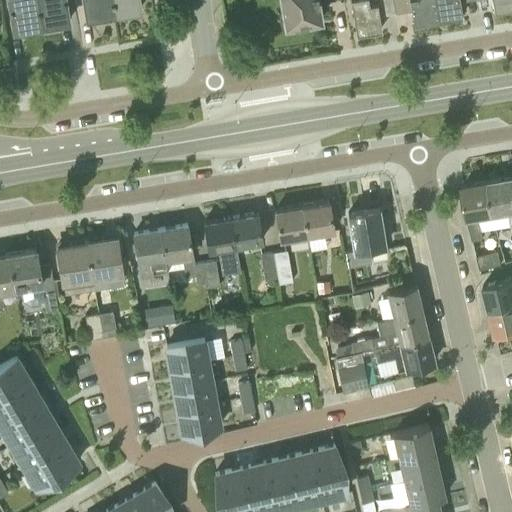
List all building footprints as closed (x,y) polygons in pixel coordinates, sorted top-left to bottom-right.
[(8,0),(14,29),(41,24),(36,0),(8,0)] [(36,0),(41,24),(69,19),(65,0),(36,0)] [(84,0),(87,16),(113,12),(110,0),(84,0)] [(110,0),(113,12),(140,8),(138,0),(110,0)] [(317,0),(281,0),(286,23),(320,18),(317,0)] [(350,0),(356,32),(381,27),(379,14),(395,11),(392,0),(350,0)] [(413,22),(438,18),(434,0),(392,0),(395,11),(411,8),(413,22)] [(434,0),(438,18),(462,14),(459,0),(460,0),(434,0)] [(511,0),(492,0),(494,9),(511,5),(511,0)] [(511,176),(489,180),(494,215),(509,212),(511,228),(511,176)] [(478,217),(494,215),(489,180),(463,184),(468,219),(472,238),(481,236),(478,217)] [(308,237),(334,233),(328,199),(302,203),(308,237)] [(281,242),(308,237),(302,203),(275,208),(281,242)] [(371,261),(370,251),(386,248),(379,207),(348,212),(354,248),(345,249),(348,265),(371,261)] [(236,244),(262,240),(257,211),(232,215),(236,244)] [(236,244),(232,215),(204,220),(209,248),(218,247),(222,273),(240,270),(236,244)] [(203,260),(193,262),(187,223),(161,227),(166,261),(183,258),(185,276),(195,274),(197,282),(207,281),(203,260)] [(165,261),(166,261),(161,227),(133,232),(141,275),(167,271),(165,261)] [(94,286),(124,282),(116,234),(86,239),(92,276),(94,286)] [(64,291),(94,286),(92,276),(86,239),(57,244),(64,291)] [(14,288),(41,283),(35,247),(8,252),(14,288)] [(274,250),(277,276),(278,282),(292,280),(287,248),(274,250)] [(264,278),(277,276),(274,250),(260,252),(264,278)] [(480,269),(501,263),(498,250),(476,255),(480,269)] [(0,290),(14,288),(8,252),(0,253),(0,290)] [(203,260),(207,281),(207,286),(220,284),(216,258),(203,260)] [(489,308),(511,302),(511,275),(504,277),(504,278),(483,283),(489,308)] [(330,290),(329,279),(316,281),(318,292),(330,290)] [(42,285),(46,310),(58,308),(53,283),(42,285)] [(393,316),(422,309),(415,283),(387,289),(393,316)] [(370,302),(366,290),(351,294),(354,307),(370,302)] [(511,302),(489,308),(495,332),(511,327),(511,302)] [(138,309),(141,327),(156,324),(154,306),(138,309)] [(99,312),(103,335),(117,333),(113,309),(99,312)] [(400,340),(427,334),(422,309),(393,316),(377,319),(380,334),(351,341),(354,351),(361,349),(374,346),(400,340)] [(89,337),(103,335),(99,312),(85,314),(89,337)] [(394,356),(397,369),(434,360),(427,334),(400,340),(374,346),(377,360),(394,356)] [(203,336),(166,343),(170,365),(207,359),(203,336)] [(232,354),(244,352),(242,337),(229,339),(232,354)] [(354,351),(335,355),(343,391),(369,385),(361,349),(354,351)] [(0,392),(29,375),(16,352),(0,361),(0,392)] [(244,352),(232,354),(235,369),(247,368),(244,352)] [(207,359),(170,365),(174,387),(211,380),(207,359)] [(29,375),(0,392),(0,420),(42,396),(29,375)] [(211,380),(174,387),(178,409),(215,402),(211,380)] [(240,397),(251,395),(249,380),(238,382),(240,397)] [(251,395),(240,397),(243,412),(254,410),(251,395)] [(0,420),(0,425),(10,442),(54,417),(42,396),(0,420)] [(215,402),(178,409),(183,431),(219,425),(215,402)] [(23,463),(66,437),(54,417),(10,442),(23,463)] [(399,455),(433,447),(428,423),(393,431),(399,455)] [(66,437),(23,463),(36,486),(80,460),(66,437)] [(348,441),(351,454),(362,451),(359,438),(348,441)] [(336,441),(310,447),(321,497),(347,491),(336,441)] [(310,447),(286,453),(298,502),(321,497),(310,447)] [(404,479),(405,478),(439,470),(433,447),(399,455),(404,479)] [(298,502),(286,453),(263,458),(274,508),(298,502)] [(255,511),(274,508),(263,458),(239,464),(250,511),(255,511)] [(250,511),(239,464),(213,470),(222,511),(250,511)] [(437,496),(437,497),(444,495),(439,470),(405,478),(404,479),(409,502),(410,502),(437,496)] [(359,489),(370,486),(367,473),(356,476),(359,489)] [(0,477),(0,496),(8,491),(0,477)] [(173,511),(155,480),(135,492),(147,511),(173,511)] [(370,486),(359,489),(362,501),(373,499),(370,486)] [(147,511),(135,492),(117,503),(121,511),(147,511)] [(440,511),(437,497),(437,496),(410,502),(409,502),(403,503),(405,511),(440,511)] [(121,511),(117,503),(101,511),(121,511)]
